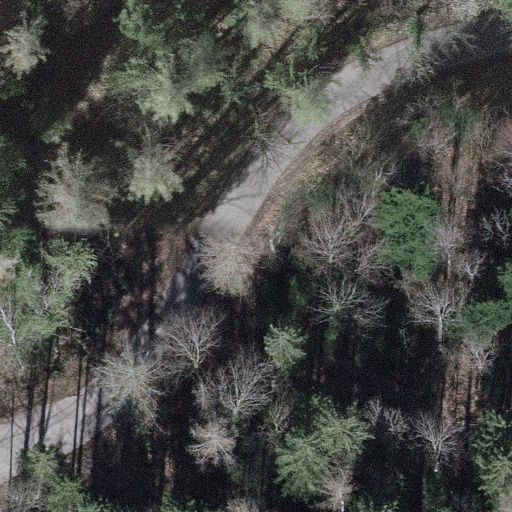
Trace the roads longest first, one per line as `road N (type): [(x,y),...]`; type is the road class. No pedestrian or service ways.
road 1 (unclassified): [(511,23),(373,65),(307,109),(251,178),(172,321),(130,375),(83,413),(0,456)]
road 2 (track): [(38,441),(177,511)]
